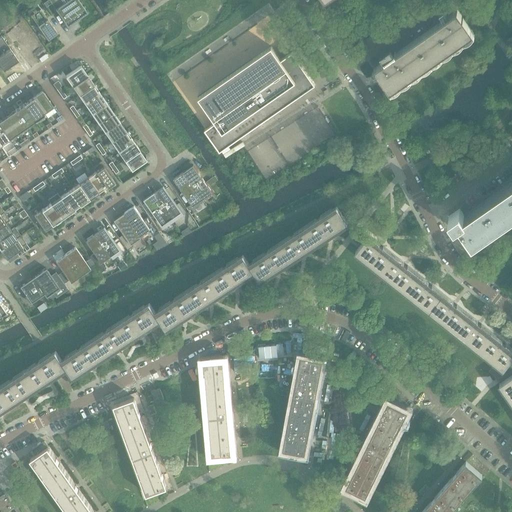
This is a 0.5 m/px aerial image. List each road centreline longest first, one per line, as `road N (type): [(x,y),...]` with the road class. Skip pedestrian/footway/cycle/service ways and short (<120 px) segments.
road 1 (residential): [(511,463),(354,327),(301,313),(229,328),(0,444)]
road 2 (residential): [(511,311),(449,259),(370,102),(300,0)]
road 3 (residential): [(0,276),(161,163)]
road 4 (residential): [(161,163),(81,43)]
